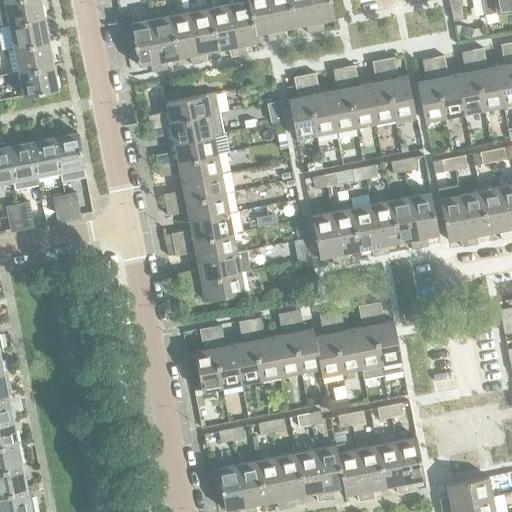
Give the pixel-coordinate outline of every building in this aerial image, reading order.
[(0,0),(0,18),(1,24),(8,23),(43,16),(39,0),(0,0)] [(259,40),(257,32),(250,0),(238,0),(230,2),(240,53),(248,52),(246,43),(259,40)] [(270,39),(278,37),(270,0),(250,0),(257,32),(268,30),(270,39)] [(284,27),(296,24),(290,0),(270,0),(278,37),(286,36),(284,27)] [(308,31),(317,30),(311,0),(290,0),(296,24),(307,22),(308,31)] [(332,0),(311,0),(317,30),(325,28),(323,19),(336,16),(332,0)] [(464,17),(462,7),(460,0),(449,0),(453,19),(464,17)] [(511,8),(511,0),(481,0),(485,14),(511,8)] [(233,55),(240,53),(230,2),(210,6),(219,48),(231,46),(233,55)] [(206,51),(219,48),(210,6),(191,10),(201,61),(208,60),(206,51)] [(194,62),(201,61),(191,10),(172,13),(180,56),(192,53),(194,62)] [(172,13),(151,17),(162,69),(169,67),(167,58),(180,56),(172,13)] [(48,40),(43,16),(8,23),(13,46),(48,40)] [(154,70),(162,69),(151,17),(131,21),(139,64),(152,61),(154,70)] [(472,29),(460,25),(457,35),(469,39),(472,29)] [(13,46),(18,70),(52,63),(48,40),(13,46)] [(506,62),(497,64),(504,104),(511,102),(511,40),(502,43),(506,62)] [(484,46),(473,48),(485,108),(504,104),(497,64),(488,66),(484,46)] [(465,112),(485,108),(473,48),(463,50),(467,70),(457,72),(465,112)] [(446,54),(434,56),(445,115),(465,112),(457,72),(449,73),(446,54)] [(384,58),(396,117),(416,113),(408,74),(399,75),(395,56),(384,58)] [(425,119),(445,115),(434,56),(424,58),(427,78),(417,80),(425,119)] [(377,80),(368,82),(376,121),(396,117),(384,58),(373,61),(377,80)] [(57,88),(52,63),(18,70),(23,95),(57,88)] [(345,66),(356,125),(376,121),(368,82),(360,83),(356,64),(345,66)] [(337,88),(329,89),(337,129),(356,125),(345,66),(333,68),(337,88)] [(316,72),(305,74),(317,133),(337,129),(329,89),(320,91),(316,72)] [(289,98),(297,137),(317,133),(305,74),(295,76),(299,95),(289,98)] [(151,125),(218,112),(214,91),(167,100),(169,110),(149,114),(151,125)] [(175,141),(215,133),(222,132),(218,112),(151,125),(153,136),(173,132),(175,141)] [(77,131),(53,136),(60,170),(84,165),(77,131)] [(156,153),(158,164),(218,153),(215,133),(175,141),(177,149),(156,153)] [(37,174),(60,170),(53,136),(30,140),(37,174)] [(30,140),(6,145),(13,179),(15,188),(37,184),(35,175),(37,174),(30,140)] [(0,181),(13,179),(6,145),(0,146),(0,181)] [(493,149),(495,160),(504,159),(502,147),(493,149)] [(481,163),(495,160),(493,149),(478,151),(481,163)] [(181,171),(183,180),(222,172),(218,153),(158,164),(160,175),(181,171)] [(454,156),(456,169),(465,167),(463,155),(454,156)] [(404,158),(406,170),(415,168),(413,156),(404,158)] [(442,171),(456,169),(454,156),(439,159),(442,171)] [(392,173),(406,170),(404,158),(389,161),(392,173)] [(364,166),(367,178),(376,176),(374,164),(364,166)] [(352,181),(367,178),(364,166),(350,169),(352,181)] [(164,193),(166,204),(226,192),(222,172),(183,180),(185,189),(164,193)] [(325,174),(328,186),(337,184),(335,172),(325,174)] [(313,189),(328,186),(325,174),(311,176),(313,189)] [(511,182),(500,185),(510,236),(511,235),(511,182)] [(500,229),(502,238),(510,236),(500,185),(481,189),(489,231),(500,229)] [(481,189),(461,193),(471,244),(479,242),(477,234),(489,231),(481,189)] [(65,193),(70,219),(81,217),(76,191),(65,193)] [(427,236),(439,233),(431,191),(411,194),(421,246),(429,245),(427,236)] [(189,211),(190,219),(230,211),(226,192),(166,204),(168,214),(189,211)] [(70,219),(65,193),(53,196),(58,221),(70,219)] [(463,246),(471,244),(461,193),(441,197),(449,239),(461,237),(463,246)] [(413,248),(421,246),(411,194),(391,198),(400,241),(411,238),(413,248)] [(391,198),(372,202),(382,254),(390,253),(388,243),(400,241),(391,198)] [(17,203),(22,228),(34,226),(29,201),(17,203)] [(374,256),(382,254),(372,202),(352,206),(361,249),(372,246),(374,256)] [(22,228),(17,203),(5,205),(11,231),(22,228)] [(349,251),(361,249),(352,206),(333,210),(343,262),(351,260),(349,251)] [(174,243),(234,231),(244,229),(240,209),(230,211),(190,219),(192,228),(172,232),(174,243)] [(335,264),(343,262),(333,210),(313,214),(321,256),(333,254),(335,264)] [(196,250),(198,259),(237,251),(234,231),(174,243),(176,254),(196,250)] [(181,283),(241,271),(252,269),(248,249),(237,251),(198,259),(200,268),(179,272),(181,283)] [(241,271),(181,283),(183,293),(204,289),(206,298),(245,291),(241,271)] [(381,299),(370,301),(382,361),(402,358),(394,318),(385,320),(381,299)] [(363,324),(355,326),(362,365),(382,361),(370,301),(359,303),(363,324)] [(342,306),(331,308),(343,369),(362,365),(355,326),(346,327),(342,306)] [(501,321),(511,318),(511,313),(511,307),(499,309),(501,321)] [(301,308),(291,310),(302,370),(322,366),(316,333),(315,327),(305,328),(301,308)] [(324,373),(343,369),(331,308),(320,310),(324,332),(316,333),(322,366),(324,373)] [(282,374),(302,370),(291,310),(280,312),(283,333),(275,334),(282,374)] [(262,378),(282,374),(275,334),(265,336),(261,316),(251,318),(262,378)] [(242,382),(262,378),(251,318),(240,320),(244,341),(235,342),(242,382)] [(511,318),(501,321),(504,333),(511,330),(511,318)] [(222,324),(211,326),(223,386),(242,382),(235,342),(226,344),(222,324)] [(202,390),(223,386),(211,326),(200,328),(204,348),(195,350),(202,390)] [(0,420),(12,418),(8,395),(0,396),(0,420)] [(401,402),(390,404),(392,416),(403,414),(401,402)] [(392,416),(390,404),(377,406),(379,418),(392,416)] [(308,412),(311,424),(322,422),(319,410),(308,412)] [(351,412),(353,424),(362,422),(360,410),(351,412)] [(298,427),(311,424),(308,412),(296,415),(298,427)] [(339,426),(353,424),(351,412),(337,415),(339,426)] [(0,420),(0,444),(17,441),(12,418),(0,420)] [(280,418),(270,420),(272,432),(282,430),(280,418)] [(272,432),(270,420),(256,422),(259,437),(270,435),(270,432),(272,432)] [(242,425),(231,427),(233,439),(244,437),(242,425)] [(233,439),(231,427),(218,430),(220,442),(233,439)] [(416,435),(397,439),(407,491),(415,490),(413,480),(425,477),(416,435)] [(399,493),(407,491),(397,439),(377,443),(385,485),(397,483),(399,493)] [(0,444),(0,469),(22,465),(17,441),(0,444)] [(336,444),(338,450),(337,451),(345,486),(344,486),(346,493),(358,490),(360,501),(368,499),(358,446),(344,449),(343,443),(336,444)] [(377,443),(358,446),(368,499),(376,497),(374,487),(385,485),(377,443)] [(316,448),(327,499),(335,497),(333,488),(344,486),(345,486),(337,451),(338,450),(336,444),(316,448)] [(319,500),(327,499),(316,448),(296,452),(305,494),(317,491),(319,500)] [(293,496),(305,494),(296,452),(276,456),(287,507),(295,505),(293,496)] [(279,508),(287,507),(276,456),(257,460),(266,502),(278,499),(279,508)] [(255,511),(254,504),(266,502),(257,460),(238,463),(247,511),(255,511)] [(239,511),(247,511),(238,463),(218,467),(226,509),(238,507),(239,511)] [(0,469),(0,493),(26,488),(22,465),(0,469)] [(439,497),(441,505),(493,495),(489,474),(446,483),(448,495),(439,497)] [(0,511),(31,511),(26,488),(0,493),(0,511)] [(496,511),(493,495),(441,505),(442,511),(449,511),(452,511),(451,511),(496,511)]
